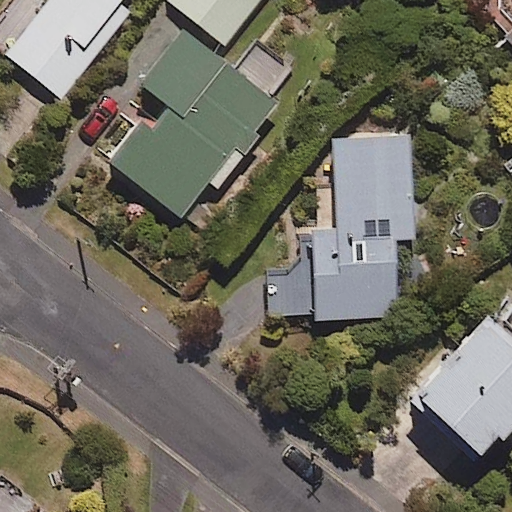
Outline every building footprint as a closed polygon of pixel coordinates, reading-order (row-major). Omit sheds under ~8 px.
[(116,0),(44,0),(44,1),(41,0),(18,0),(0,23),(0,52),(58,97),(118,18),(108,11),(116,0)] [(256,0),(166,0),(165,1),(222,45),(256,0)] [(511,21),(498,35),(511,51),(511,21)] [(267,100),(285,76),(253,51),(235,75),(172,28),(131,82),(158,102),(138,128),(131,123),(102,160),(176,216),(204,180),(214,188),(254,134),(250,130),(271,103),(267,100)] [(407,238),(405,135),(327,137),(329,227),(304,228),(306,280),(263,281),(264,320),(390,317),(388,238),(407,238)] [(469,457),(511,413),(511,346),(480,315),(403,393),(469,457)]
